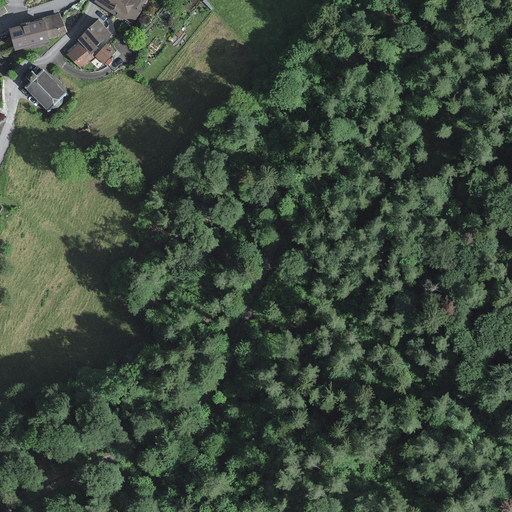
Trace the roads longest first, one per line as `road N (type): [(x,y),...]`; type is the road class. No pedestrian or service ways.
road 1 (unclassified): [(4,511),(184,413),(219,380),(277,241),(375,140),(454,0)]
road 2 (residential): [(93,0),(71,34),(20,79),(0,146)]
